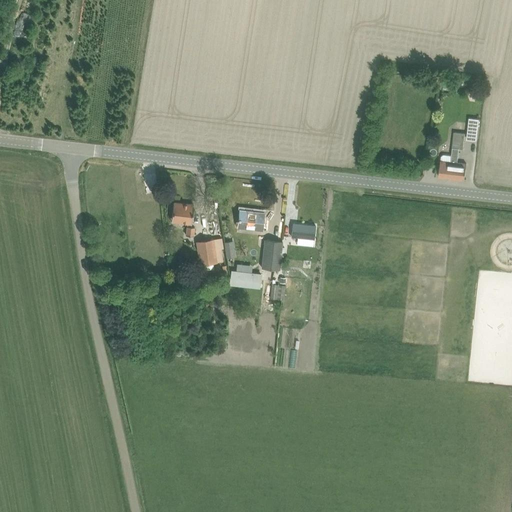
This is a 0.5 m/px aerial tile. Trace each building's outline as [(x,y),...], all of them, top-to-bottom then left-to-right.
[(468,121),(466,138),(477,139),(479,119),(472,118),(468,121)] [(464,179),(466,169),(466,163),(457,162),(459,148),(463,149),(465,133),(454,132),(452,148),(451,155),(443,154),(441,156),(439,176),(464,179)] [(194,204),(174,202),(171,221),(192,224),(194,204)] [(262,230),(263,222),(264,212),(239,210),(238,219),(238,227),(262,230)] [(292,223),(291,237),(314,239),(315,225),(292,223)] [(186,235),(193,236),(194,227),(187,226),(186,235)] [(214,268),(213,263),(223,261),(221,248),(223,248),(222,237),(196,241),(201,270),(214,268)] [(265,239),(262,267),(279,269),(282,241),(265,239)] [(270,298),(276,298),(284,299),(285,284),(278,284),(272,283),(270,298)]
